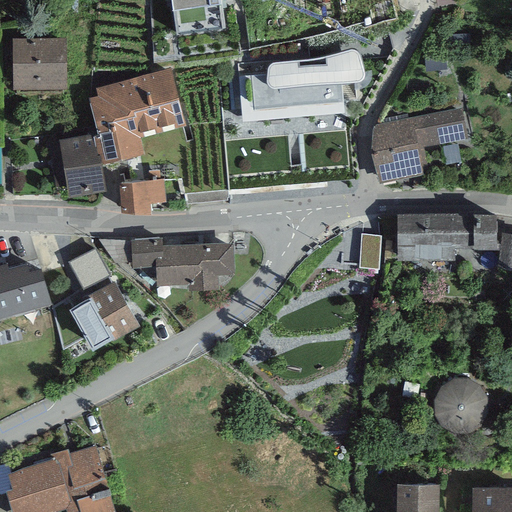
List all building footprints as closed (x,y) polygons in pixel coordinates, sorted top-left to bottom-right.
[(171,0),(176,31),(225,25),(221,0),(171,0)] [(12,36),(12,85),(66,85),(66,35),(12,36)] [(343,109),(340,75),(355,75),(359,74),(363,72),(364,69),(364,66),(359,47),(357,44),(353,43),(350,43),(303,55),(276,58),(272,59),(269,60),(267,63),(266,72),(238,74),(242,117),(343,109)] [(171,65),(95,84),(97,92),(88,94),(98,129),(92,131),(96,149),(100,148),(101,158),(144,147),(139,132),(184,119),(171,65)] [(460,108),(375,124),(385,175),(422,168),(418,144),(465,135),(460,108)] [(92,131),(92,130),(59,136),(59,139),(48,141),(56,184),(66,182),(68,192),(106,186),(101,158),(100,148),(96,149),(92,131)] [(163,176),(118,178),(121,207),(151,210),(150,199),(165,198),(163,176)] [(496,209),(396,210),(397,255),(455,255),(455,243),(496,242),(496,209)] [(511,229),(502,229),(497,262),(511,263),(511,229)] [(380,232),(361,231),(359,264),(378,264),(380,232)] [(162,235),(131,237),(132,263),(155,262),(156,282),(188,280),(188,285),(218,284),(217,271),(234,270),(232,238),(162,243),(162,235)] [(96,248),(68,262),(82,291),(110,277),(96,248)] [(39,253),(0,263),(0,312),(52,299),(39,253)] [(140,328),(113,281),(87,296),(89,299),(69,310),(92,352),(112,341),(113,343),(140,328)] [(459,376),(455,377),(451,378),(448,379),(445,381),(442,383),(439,386),(437,389),(435,393),(434,396),(433,400),(433,404),(433,408),(434,412),(436,415),(438,418),(440,421),(443,424),(446,426),(450,428),(453,429),(457,430),(461,430),(465,430),(468,429),(472,427),(475,425),(478,423),(481,420),(483,417),(485,413),(486,410),(487,406),(487,402),(486,398),(485,395),(484,391),(482,388),(480,385),(477,382),(474,380),(470,378),(467,377),(463,376),(459,376)] [(51,457),(7,471),(12,485),(6,487),(13,511),(43,511),(66,505),(68,510),(80,506),(81,511),(117,511),(96,443),(69,451),(68,447),(49,453),(51,457)] [(439,511),(440,478),(397,478),(396,511),(439,511)] [(511,511),(511,482),(471,482),(470,511),(511,511)]
